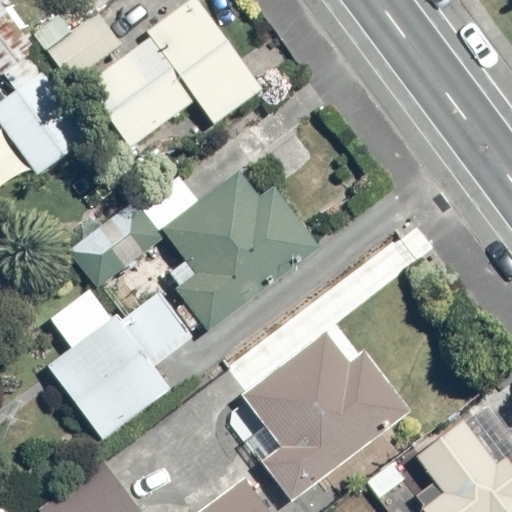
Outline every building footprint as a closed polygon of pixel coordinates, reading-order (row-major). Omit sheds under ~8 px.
[(31,59),(38,54),(23,32),(0,0),(0,75),(2,79),(13,94),(0,103),(0,124),(35,175),(87,138),(42,74),(31,59)] [(267,89),(201,0),(188,0),(82,78),(135,149),(200,101),(217,125),(267,89)] [(38,54),(39,55),(76,30),(59,6),(23,32),(38,54)] [(76,30),(39,55),(60,85),(120,42),(99,13),(76,30)] [(263,195),(243,168),(164,227),(200,274),(179,289),(210,330),(322,247),(276,185),(263,195)] [(125,321),(119,313),(45,367),(104,446),(179,389),(161,365),(198,337),(164,292),(125,321)] [(354,362),(329,328),(244,391),(286,446),(264,463),(294,502),(416,411),(370,350),(354,362)] [(500,464),(467,421),(420,456),(446,491),(426,507),(429,511),(511,511),(511,459),(510,457),(500,464)] [(135,511),(140,508),(101,462),(41,511),(135,511)] [(267,511),(243,481),(202,511),(267,511)]
